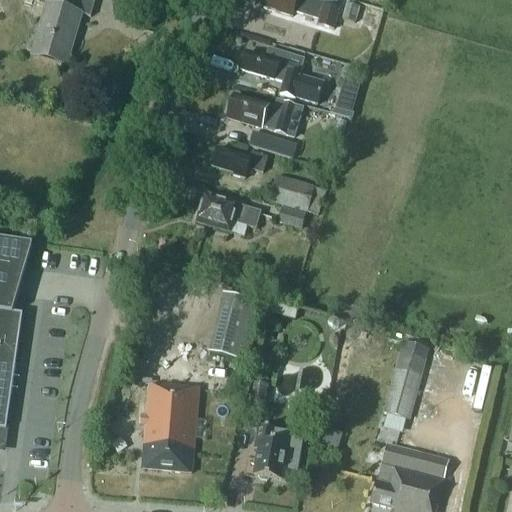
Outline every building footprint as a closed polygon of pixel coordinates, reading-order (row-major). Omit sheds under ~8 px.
[(91,18),(95,0),(59,0),(58,8),(46,4),(32,53),(64,62),(69,44),(74,45),(83,16),(91,18)] [(318,26),(334,31),(339,11),(303,0),(263,0),(261,7),(276,12),(275,13),(293,18),(294,14),(320,22),(318,26)] [(342,21),(355,25),(359,9),(346,5),(342,21)] [(302,77),(300,77),(304,61),(268,50),(266,60),(247,54),(242,72),(274,82),(275,82),(283,84),(280,96),(295,101),(295,100),(318,106),(324,85),(302,79),(302,77)] [(262,130),(262,129),(270,131),(269,132),(294,139),(302,110),(278,103),(276,110),(268,108),(265,107),(266,105),(255,102),(255,104),(234,97),(228,120),(262,130)] [(338,112),(351,116),(355,103),(342,99),(338,112)] [(333,135),(343,138),(347,124),(337,121),(333,135)] [(250,148),(292,161),(296,147),(254,135),(250,148)] [(263,175),(267,159),(252,155),(250,160),(219,151),(213,170),(234,176),(234,177),(245,181),(248,170),(263,175)] [(269,202),(318,217),(325,193),(276,179),(269,202)] [(256,231),(261,214),(237,207),(237,206),(227,203),(225,205),(205,199),(197,224),(229,233),(232,224),(256,231)] [(279,224),(302,231),(306,217),(283,210),(279,224)] [(32,249),(0,244),(0,431),(6,433),(23,316),(13,314),(32,249)] [(216,296),(203,354),(245,363),(258,305),(216,296)] [(383,415),(409,422),(428,351),(402,344),(383,415)] [(250,408),(263,410),(267,387),(254,385),(250,408)] [(174,473),(192,475),(199,390),(164,387),(164,389),(149,387),(142,470),(160,472),(173,474),(174,473)] [(269,481),(286,484),(288,471),(297,473),(300,455),(286,452),(287,447),(272,444),(274,430),(260,428),(256,452),(259,452),(255,478),(259,479),(261,482),(267,483),(269,481)] [(388,447),(371,507),(392,511),(436,511),(450,463),(388,447)]
